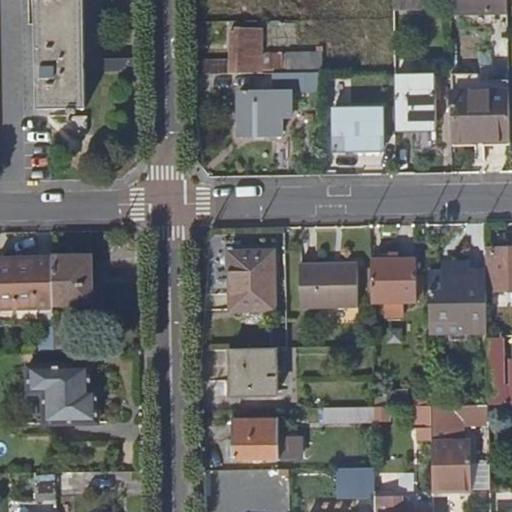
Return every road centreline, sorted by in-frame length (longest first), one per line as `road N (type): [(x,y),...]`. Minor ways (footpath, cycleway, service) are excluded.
road 1 (residential): [(165,203),(511,198)]
road 2 (residential): [(173,511),(165,203)]
road 3 (residential): [(165,203),(163,0)]
road 4 (residential): [(0,206),(165,203)]
